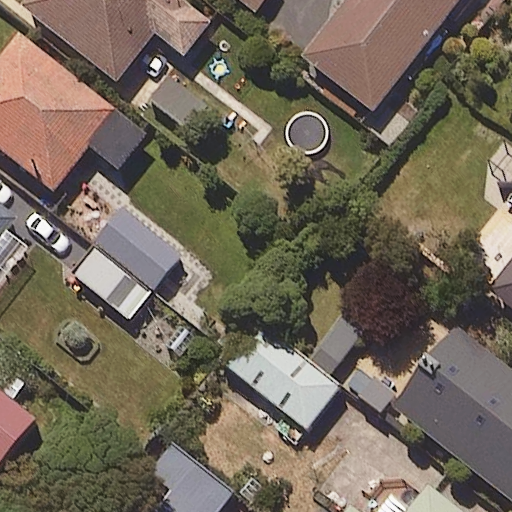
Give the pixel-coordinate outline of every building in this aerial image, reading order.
[(215,24),(184,0),(32,0),(27,8),(121,83),(158,35),(187,58),(215,24)] [(269,0),(236,0),(258,15),(269,0)] [(463,0),(351,0),(307,58),(377,112),(463,0)] [(151,136),(23,36),(0,65),(0,146),(58,191),(93,147),(123,171),(151,136)] [(216,111),(169,75),(150,100),(196,136),(216,111)] [(27,227),(0,206),(0,288),(28,252),(15,242),(27,227)] [(185,257),(127,209),(73,273),(131,322),(185,257)] [(511,269),(495,291),(511,303),(511,269)] [(370,330),(349,315),(322,350),(343,365),(370,330)] [(343,388),(259,324),(227,367),(311,430),(343,388)] [(511,369),(462,329),(399,409),(511,498),(511,369)] [(370,360),(349,384),(386,416),(407,392),(370,360)] [(0,467),(37,423),(0,392),(0,467)] [(223,511),(236,496),(178,450),(135,504),(145,511),(223,511)] [(414,511),(396,497),(383,511),(357,511),(355,510),(352,511),(457,511),(431,491),(414,511)]
